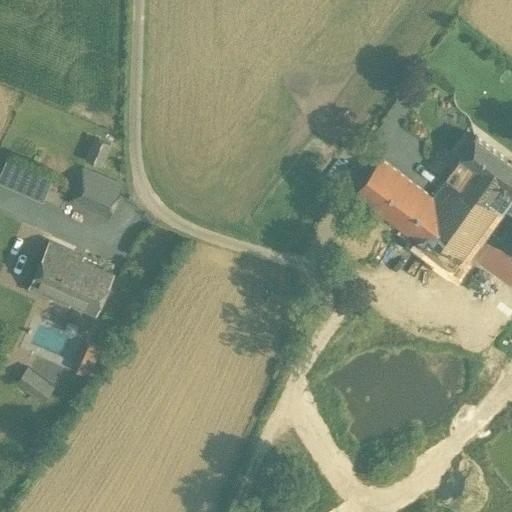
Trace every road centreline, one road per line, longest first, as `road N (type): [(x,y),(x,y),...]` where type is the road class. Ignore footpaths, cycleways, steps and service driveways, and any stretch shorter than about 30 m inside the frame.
road 1 (unclassified): [(305,267),(160,211),(144,197),(133,121),(135,0)]
road 2 (track): [(305,267),(321,289),(231,511)]
